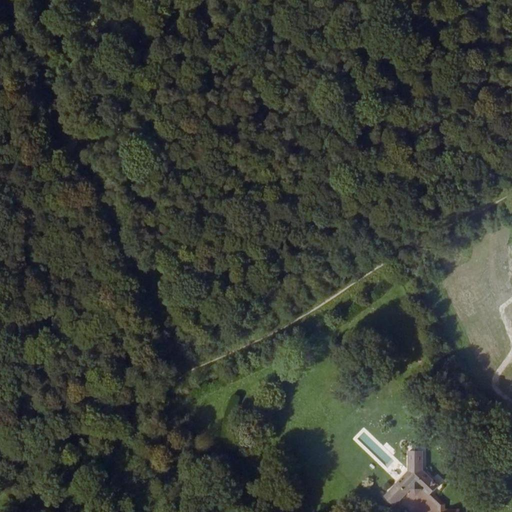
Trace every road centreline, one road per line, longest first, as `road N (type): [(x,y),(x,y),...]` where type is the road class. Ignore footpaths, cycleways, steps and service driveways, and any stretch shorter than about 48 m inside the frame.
road 1 (track): [(0,3),(185,377)]
road 2 (track): [(185,377),(511,195)]
road 3 (track): [(185,377),(122,406),(226,511)]
